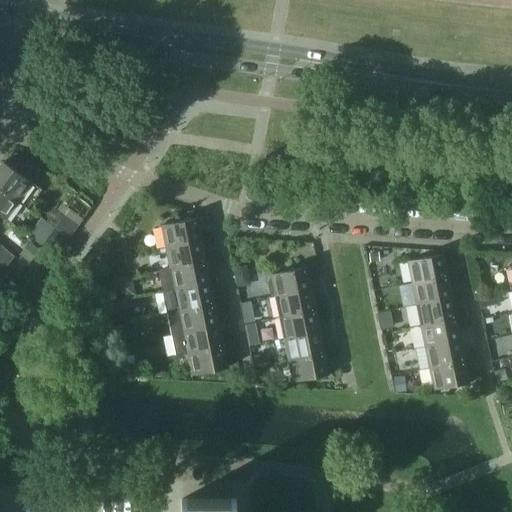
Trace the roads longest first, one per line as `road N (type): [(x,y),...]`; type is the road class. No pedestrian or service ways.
road 1 (residential): [(0,130),(240,211),(511,228)]
road 2 (secondary): [(326,68),(273,49),(17,10)]
road 3 (secondary): [(14,34),(269,71),(326,68)]
road 4 (secondary): [(326,68),(511,91)]
